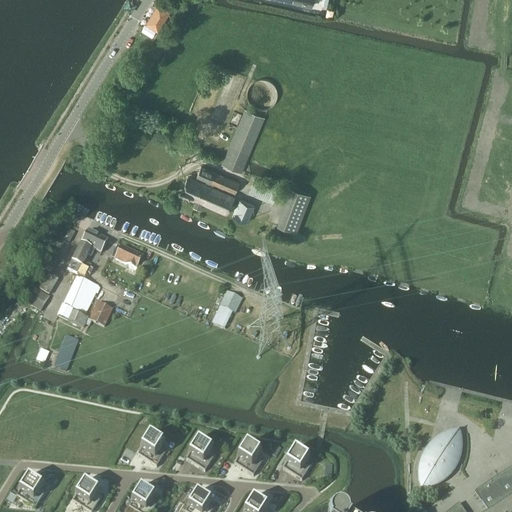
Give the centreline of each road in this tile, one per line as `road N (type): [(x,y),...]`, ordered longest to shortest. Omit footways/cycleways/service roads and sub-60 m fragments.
road 1 (unclassified): [(0,240),(146,0)]
road 2 (track): [(265,302),(72,218)]
